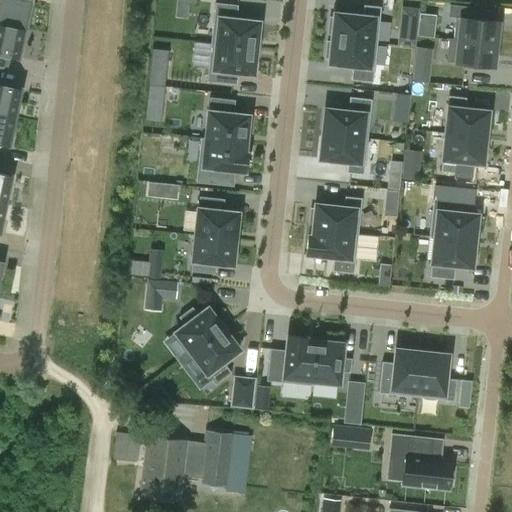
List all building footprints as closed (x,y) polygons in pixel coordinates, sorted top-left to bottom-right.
[(25,0),(0,0),(0,24),(24,29),(30,1),(25,0)] [(210,43),(257,48),(258,38),(256,38),(258,22),(236,19),(237,5),(215,3),(210,43)] [(458,40),(495,44),(498,21),(472,18),(473,7),(449,4),(448,16),(455,17),(453,40),(457,40),(458,40)] [(331,38),(376,43),(380,7),(364,5),(363,16),(334,13),(333,18),(329,17),(328,34),(332,34),(331,38)] [(24,29),(0,24),(0,53),(18,58),(24,29)] [(415,45),(417,32),(399,30),(397,43),(415,45)] [(372,82),(376,43),(331,38),(331,42),(327,41),(325,58),(329,58),(329,63),(352,65),(351,79),(372,82)] [(458,40),(457,40),(455,62),(493,67),(495,44),(458,40)] [(257,48),(210,43),(206,81),(236,84),(237,72),(252,74),(254,57),(256,58),(257,48)] [(417,45),(413,78),(429,80),(434,47),(417,45)] [(152,48),(148,84),(164,85),(168,50),(152,48)] [(0,113),(15,117),(21,88),(0,83),(0,113)] [(148,84),(146,102),(162,104),(164,86),(148,84)] [(395,107),(408,108),(410,94),(397,93),(395,107)] [(449,96),(445,133),(486,137),(487,127),(486,127),(488,111),(464,108),(465,97),(449,96)] [(205,139),(245,143),(246,132),(249,132),(250,119),(248,119),(248,115),(233,114),(235,100),(209,97),(205,138),(205,139)] [(324,108),(321,133),(366,138),(371,100),(349,97),(348,111),(324,108)] [(0,143),(9,145),(15,117),(0,113),(0,143)] [(363,174),(366,138),(321,133),(319,158),(347,161),(346,172),(363,174)] [(486,137),(445,133),(440,171),(457,173),(458,161),(482,163),(484,147),(485,147),(486,137)] [(205,139),(205,138),(200,138),(195,182),(233,186),(235,170),(244,171),(246,152),(244,152),(245,143),(205,139)] [(0,203),(5,204),(11,176),(0,173),(0,203)] [(399,189),(400,174),(388,173),(387,188),(399,189)] [(178,185),(161,183),(149,181),(147,195),(160,196),(177,198),(178,185)] [(385,200),(398,201),(399,190),(386,188),(385,200)] [(195,234),(235,239),(238,213),(222,211),(224,199),(199,196),(195,234)] [(312,230),(357,235),(361,198),(344,196),(343,207),(315,204),(314,209),(310,208),(308,225),(312,225),(312,230)] [(433,238),(475,242),(476,232),(475,232),(476,216),(453,213),(454,199),(433,197),(428,238),(433,239),(433,238)] [(353,273),(357,235),(312,230),(311,236),(308,235),(306,254),(333,257),(332,271),(353,273)] [(235,239),(195,234),(191,271),(214,274),(216,263),(232,265),(235,239)] [(433,238),(433,239),(429,278),(453,280),(454,266),(471,268),(473,252),(474,252),(475,242),(433,238)] [(160,277),(163,250),(153,249),(149,276),(160,277)] [(148,280),(147,295),(161,296),(175,297),(176,283),(148,280)] [(175,332),(191,353),(224,328),(218,320),(217,321),(207,307),(197,315),(192,307),(179,317),(184,325),(175,332)] [(224,328),(191,353),(215,385),(231,372),(223,362),(239,349),(229,336),(230,335),(224,328)] [(311,380),(315,340),(305,339),(306,338),(287,336),(286,350),(270,348),(266,380),(311,385),(312,380),(311,380)] [(311,380),(312,380),(338,383),(340,371),(349,372),(351,358),(341,357),(343,343),(324,341),(315,340),(311,380)] [(416,396),(421,350),(412,349),(412,350),(395,348),(394,363),(382,361),(378,392),(416,396)] [(431,351),(421,350),(416,396),(453,400),(456,379),(445,378),(448,354),(431,352),(431,351)] [(251,407),(254,379),(234,377),(231,405),(251,407)] [(461,380),(458,406),(468,407),(471,381),(461,380)] [(359,422),(363,382),(349,381),(344,421),(359,422)] [(352,446),(354,427),(334,424),(332,444),(352,446)] [(244,492),(251,436),(204,430),(200,467),(228,470),(225,490),(244,492)] [(129,433),(116,432),(114,442),(127,444),(129,433)] [(391,437),(389,457),(405,459),(402,484),(447,489),(448,485),(451,486),(453,469),(450,468),(451,458),(430,456),(432,437),(408,435),(407,438),(391,437)] [(139,496),(162,498),(163,491),(162,491),(165,470),(164,470),(165,463),(158,462),(159,457),(155,456),(155,451),(152,450),(152,447),(153,436),(146,436),(139,496)] [(186,440),(153,436),(152,447),(152,450),(155,451),(155,456),(159,457),(158,462),(165,463),(164,470),(165,470),(162,491),(163,491),(162,498),(179,500),(186,440)] [(323,499),(321,511),(339,511),(340,500),(323,499)]
